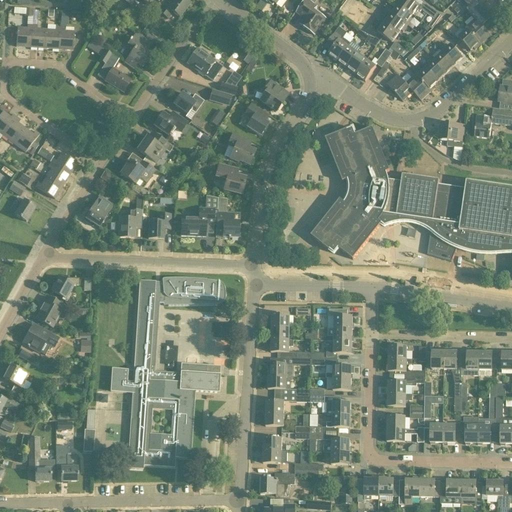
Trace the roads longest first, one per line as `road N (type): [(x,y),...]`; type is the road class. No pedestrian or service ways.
road 1 (residential): [(511,464),(372,457),(371,288)]
road 2 (residential): [(42,258),(197,22)]
road 3 (residential): [(310,85),(340,91),(386,118),(415,121),(511,39)]
road 4 (residential): [(240,500),(254,285)]
road 5 (tertiary): [(254,266),(42,258)]
road 6 (tertiary): [(254,266),(268,169),(310,85)]
road 7 (residential): [(67,502),(240,500)]
road 8 (residential): [(511,308),(371,288)]
road 9 (tertiary): [(310,85),(300,61),(218,0)]
